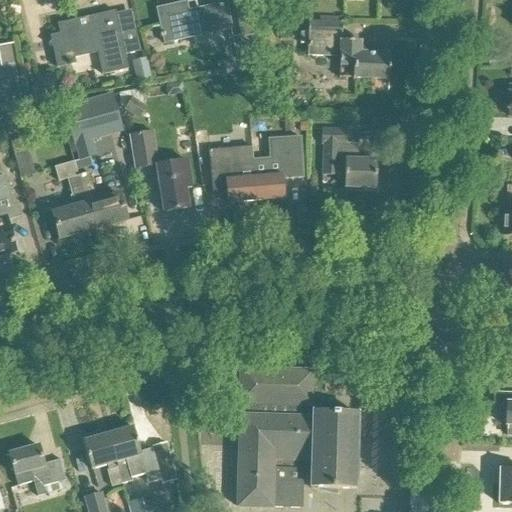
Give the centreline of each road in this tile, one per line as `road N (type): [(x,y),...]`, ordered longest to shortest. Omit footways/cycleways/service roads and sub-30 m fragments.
road 1 (tertiary): [(0,316),(200,266),(300,259),(440,267)]
road 2 (unclassified): [(440,267),(454,0)]
road 3 (residential): [(0,405),(233,334)]
road 4 (residential): [(437,511),(441,334)]
